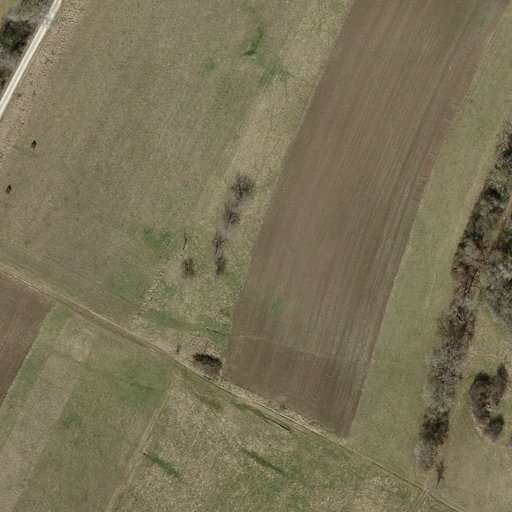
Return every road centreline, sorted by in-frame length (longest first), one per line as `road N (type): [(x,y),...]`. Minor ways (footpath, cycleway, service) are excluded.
road 1 (track): [(411,511),(435,472),(470,324),(511,211)]
road 2 (track): [(176,360),(0,265)]
road 3 (track): [(0,110),(58,0)]
